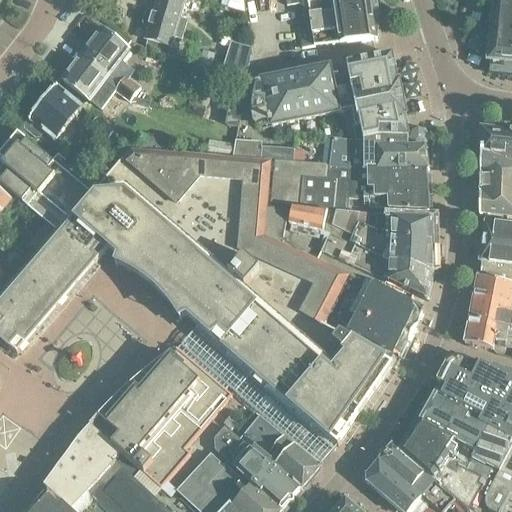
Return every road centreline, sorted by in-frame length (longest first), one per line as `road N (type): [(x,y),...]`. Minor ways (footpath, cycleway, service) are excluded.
road 1 (residential): [(459,88),(454,263),(441,326),(398,405),(340,478)]
road 2 (unknown): [(0,390),(86,270),(110,262)]
